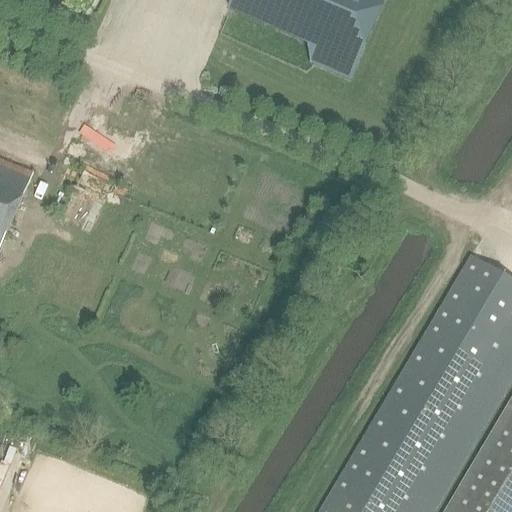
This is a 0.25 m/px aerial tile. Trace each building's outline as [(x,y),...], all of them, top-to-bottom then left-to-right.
[(234,0),(228,15),(308,48),(311,66),(350,83),(384,0),(234,0)] [(0,247),(31,173),(0,160),(0,247)] [(102,203),(110,183),(81,170),(72,191),(102,203)] [(511,283),(470,259),(319,511),(435,511),(511,383),(511,283)] [(511,511),(511,399),(444,511),(511,511)]
